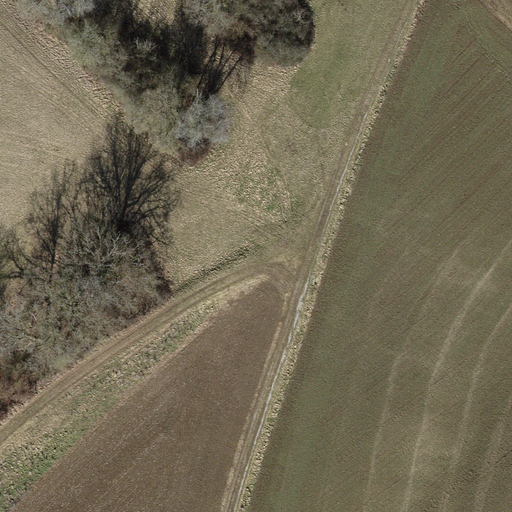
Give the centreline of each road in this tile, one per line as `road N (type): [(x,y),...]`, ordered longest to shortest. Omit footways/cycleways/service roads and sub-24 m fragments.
road 1 (track): [(232,511),(330,200),(412,0)]
road 2 (track): [(0,435),(117,345),(250,269),(279,270),(301,292)]
